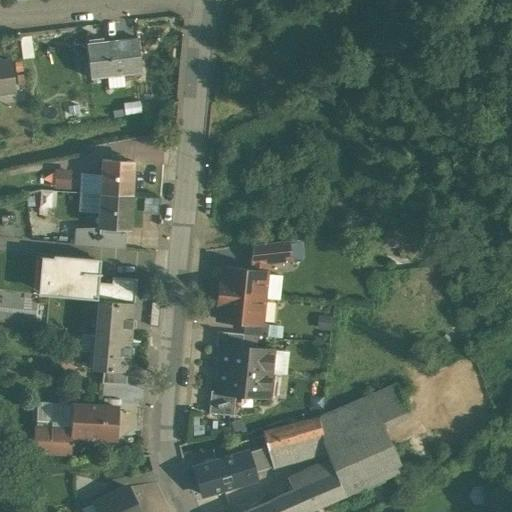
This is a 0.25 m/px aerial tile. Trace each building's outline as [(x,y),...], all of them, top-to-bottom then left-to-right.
[(136,38),(86,44),(89,79),(140,74),(136,38)] [(9,59),(0,60),(0,94),(14,92),(13,90),(10,64),(9,59)] [(21,62),(10,64),(13,90),(25,88),(21,62)] [(132,163),(102,161),(100,195),(130,196),(132,163)] [(71,162),(71,187),(78,187),(78,208),(89,209),(89,162),(71,162)] [(55,171),(54,190),(69,190),(70,172),(55,171)] [(130,196),(100,195),(98,228),(122,229),(128,229),(130,196)] [(73,245),(95,247),(98,228),(74,229),(73,245)] [(122,229),(98,228),(95,247),(124,249),(125,234),(122,234),(122,229)] [(288,242),(252,246),(249,271),(265,273),(266,264),(290,261),(288,242)] [(36,296),(98,300),(99,283),(101,260),(39,256),(36,296)] [(249,271),(223,269),(220,295),(263,299),(265,273),(249,271)] [(98,300),(134,304),(136,280),(112,278),(112,284),(99,283),(98,300)] [(263,299),(220,295),(218,320),(244,323),(260,325),(263,299)] [(134,304),(98,300),(95,336),(131,339),(134,304)] [(260,325),(244,323),(243,335),(267,337),(268,326),(260,325)] [(279,327),(268,326),(267,337),(267,338),(278,339),(279,327)] [(243,335),(217,332),(215,346),(221,347),(221,346),(242,348),(243,335)] [(131,339),(95,336),(92,370),(102,371),(126,373),(128,373),(131,339)] [(242,348),(221,346),(221,347),(219,369),(270,374),(272,351),(242,348)] [(270,374),(219,369),(216,392),(216,393),(235,395),(267,398),(270,374)] [(126,373),(102,371),(101,383),(125,384),(126,373)] [(398,385),(320,419),(325,435),(330,453),(387,428),(384,422),(409,410),(398,385)] [(235,395),(216,393),(216,392),(211,391),(209,414),(233,416),(235,395)] [(118,410),(72,407),(71,432),(70,440),(71,440),(92,441),(91,451),(104,452),(105,441),(116,442),(118,410)] [(320,419),(264,435),(269,451),(325,435),(320,419)] [(387,428),(330,453),(332,459),(338,471),(349,496),(405,472),(394,446),(387,428)] [(71,432),(36,430),(35,453),(71,455),(71,440),(70,440),(71,432)] [(429,431),(394,446),(405,472),(440,456),(429,431)] [(246,453),(194,468),(203,496),(255,481),(246,453)] [(212,511),(245,511),(338,471),(332,459),(212,511)] [(245,511),(312,511),(349,496),(338,471),(245,511)] [(138,511),(127,488),(82,510),(83,511),(138,511)]
